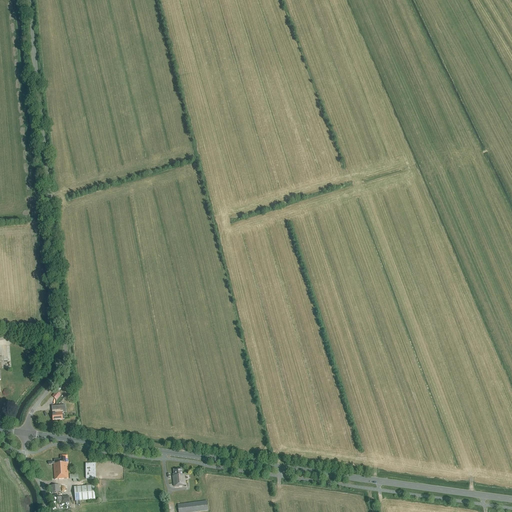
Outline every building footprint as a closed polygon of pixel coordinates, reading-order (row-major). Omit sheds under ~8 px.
[(61,406),(52,406),(52,413),(52,421),(62,420),(63,420),(65,420),(64,416),(62,416),(62,408),(61,406)] [(68,479),(67,463),(66,464),(65,458),(60,458),(60,460),(54,461),(55,465),(53,465),(54,480),(68,479)] [(97,479),(97,463),(87,463),(87,479),(97,479)] [(186,485),(184,474),(182,475),(182,469),(173,470),(174,476),(173,476),(174,487),(186,485)] [(75,488),(74,492),(75,502),(95,500),(94,487),(75,488)] [(63,503),(71,502),(70,496),(58,497),(59,508),(63,508),(63,503)] [(197,511),(208,511),(207,501),(178,505),(178,511),(197,511)]
